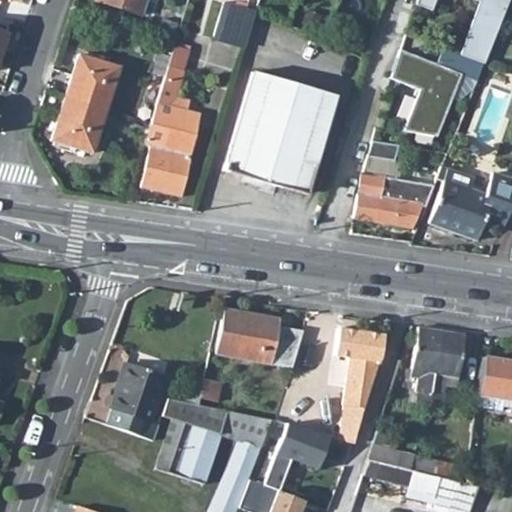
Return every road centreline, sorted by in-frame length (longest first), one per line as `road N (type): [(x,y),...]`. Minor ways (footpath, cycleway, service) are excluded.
road 1 (secondary): [(511,300),(121,239)]
road 2 (residential): [(121,239),(17,511)]
road 3 (unknown): [(398,0),(312,269)]
road 4 (residential): [(52,0),(0,156)]
road 5 (secondary): [(121,239),(0,222)]
